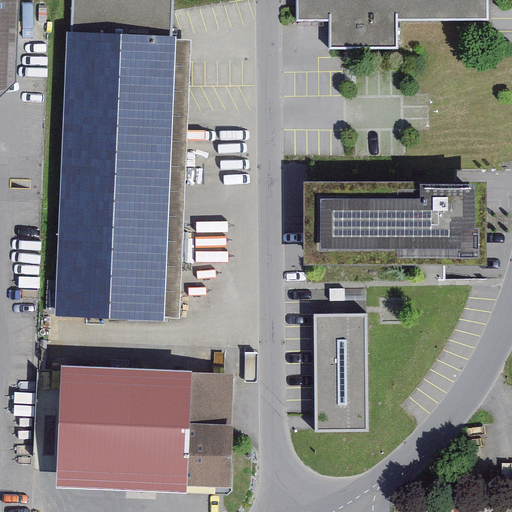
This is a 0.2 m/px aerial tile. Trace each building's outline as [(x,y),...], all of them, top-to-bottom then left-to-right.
[(0,0),(0,95),(17,79),(18,0),(0,0)] [(173,0),(72,0),(72,28),(67,28),(55,313),(165,317),(165,315),(177,40),(177,32),(172,32),(173,11),(173,0)] [(296,0),(296,19),(330,19),(330,43),(398,43),(398,16),(489,15),(488,0),(296,0)] [(192,41),(177,40),(165,315),(180,316),(189,111),(192,41)] [(215,144),(215,178),(241,178),(240,144),(215,144)] [(487,173),(305,177),(307,259),(489,255),(487,173)] [(369,310),(315,311),(316,430),(370,430),(369,310)] [(193,365),(60,361),(56,485),(186,489),(187,482),(231,484),(235,370),(193,369),(193,365)]
